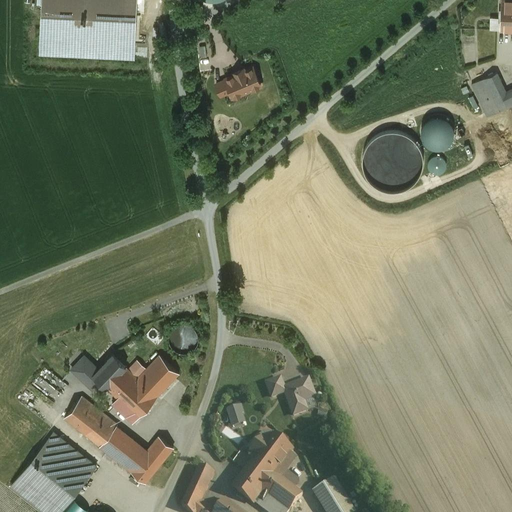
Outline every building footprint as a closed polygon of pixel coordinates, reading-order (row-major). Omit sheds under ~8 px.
[(136,0),(43,0),(41,53),(134,57),(136,0)] [(511,0),(504,0),(503,29),(511,28),(511,0)] [(253,67),(245,71),(244,69),(234,73),(234,75),(226,78),(226,79),(231,91),(233,94),(241,91),(242,93),(261,85),(253,67)] [(511,88),(506,91),(497,71),(472,83),(487,116),(511,104),(511,88)] [(226,79),(216,84),(221,95),(231,91),(226,79)] [(429,147),(455,145),(453,115),(427,117),(429,147)] [(371,189),(422,188),(420,132),(370,133),(371,189)] [(435,154),(430,166),(444,173),(449,160),(435,154)] [(180,324),(178,325),(176,326),(174,327),(172,329),(171,331),(170,333),(170,334),(169,336),(169,338),(169,340),(170,342),(170,344),(170,345),(171,347),(173,349),(175,350),(176,351),(179,352),(181,353),(184,353),(187,353),(189,352),(190,351),(192,350),(194,349),(195,347),(196,346),(197,345),(197,343),(198,342),(198,340),(198,338),(198,336),(198,335),(197,333),(196,330),(194,328),(192,327),(190,326),(188,325),(186,324),(183,324),(180,324)] [(99,369),(94,374),(100,380),(107,387),(126,367),(113,354),(99,369)] [(159,354),(137,377),(126,367),(107,387),(118,397),(112,403),(131,421),(137,415),(138,416),(179,373),(159,354)] [(99,369),(87,358),(83,363),(80,360),(72,369),(93,388),(100,380),(94,374),(99,369)] [(280,379),(267,384),(272,397),(284,393),(283,389),(284,389),(280,379)] [(284,389),(283,389),(284,393),(293,416),(306,411),(303,402),(315,397),(308,379),(284,389)] [(117,423),(82,395),(64,417),(100,445),(116,425),(117,423)] [(241,407),(228,411),(231,421),(242,418),(240,414),(243,413),(241,407)] [(147,450),(116,425),(110,432),(100,445),(145,482),(173,447),(159,435),(147,450)] [(59,511),(96,466),(53,432),(11,485),(45,511),(59,511)] [(271,435),(266,442),(261,438),(250,453),(255,456),(254,458),(275,474),(293,451),(271,435)] [(275,474),(254,458),(232,487),(253,503),(254,503),(266,511),(288,511),(302,495),(275,474)] [(241,511),(225,500),(215,511),(213,511),(200,501),(204,493),(205,493),(214,473),(199,466),(181,506),(188,511),(241,511)] [(354,511),(334,480),(313,493),(324,511),(354,511)]
